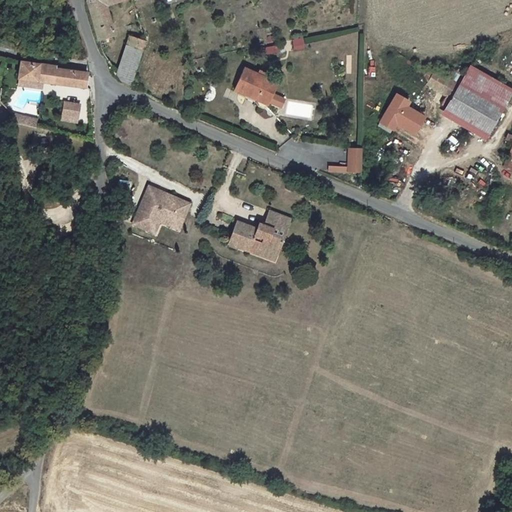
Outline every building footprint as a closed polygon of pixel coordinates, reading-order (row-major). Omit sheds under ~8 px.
[(89,0),(101,45),(106,44),(104,36),(115,33),(107,4),(118,0),(89,0)] [(130,35),(126,45),(142,51),(146,41),(130,35)] [(302,37),(290,39),(293,51),(305,48),(302,37)] [(126,45),(116,75),(130,86),(142,51),(126,45)] [(282,46),(258,52),(260,58),(284,52),(282,46)] [(22,78),(85,86),(86,73),(57,69),(57,66),(24,62),(22,78)] [(234,91),(247,96),(248,94),(261,99),(259,103),(261,107),(266,110),(270,108),(281,83),(245,67),(234,91)] [(420,90),(445,106),(452,93),(427,78),(420,90)] [(416,137),(428,116),(416,109),(418,105),(396,92),(377,126),(392,134),(397,126),(416,137)] [(445,106),(439,117),(481,143),(494,120),(452,93),(445,106)] [(248,94),(247,96),(246,99),(259,104),(259,103),(261,99),(248,94)] [(81,106),(66,103),(62,120),(77,123),(81,106)] [(13,113),(11,120),(35,128),(38,121),(13,113)] [(350,148),(348,171),(361,172),(363,149),(350,148)] [(160,190),(150,186),(135,223),(149,229),(156,213),(182,223),(191,203),(168,193),(166,198),(158,195),(160,190)] [(258,229),(238,222),(231,242),(239,245),(238,247),(250,252),(253,246),(278,256),(285,239),(273,234),(276,225),(288,229),(292,219),(271,211),(265,226),(260,224),(258,229)] [(156,213),(149,229),(156,232),(161,220),(180,228),(182,223),(156,213)] [(253,246),(250,252),(276,261),(278,256),(253,246)]
